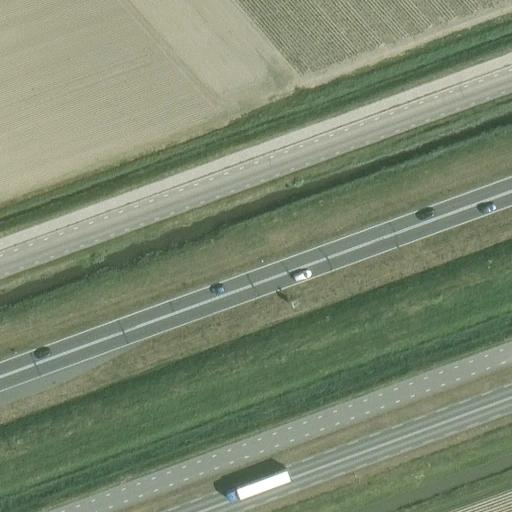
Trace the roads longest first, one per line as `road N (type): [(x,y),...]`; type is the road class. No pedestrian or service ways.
road 1 (secondary): [(0,266),(511,80)]
road 2 (trunk): [(511,191),(0,376)]
road 3 (unclassified): [(511,352),(79,511)]
road 4 (secondary): [(202,511),(511,398)]
